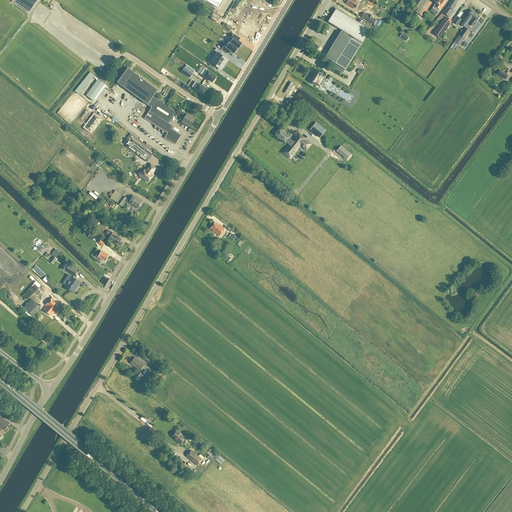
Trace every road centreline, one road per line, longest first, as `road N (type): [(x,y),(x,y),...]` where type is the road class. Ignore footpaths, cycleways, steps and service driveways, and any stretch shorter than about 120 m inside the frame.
road 1 (unclassified): [(21,511),(327,0)]
road 2 (tertiary): [(52,388),(289,0)]
road 3 (trunk): [(159,511),(0,379)]
